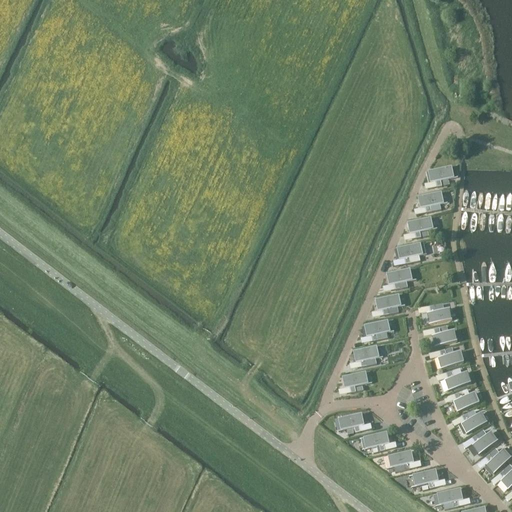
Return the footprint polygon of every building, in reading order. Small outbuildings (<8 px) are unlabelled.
[(430,173),(432,184),(436,184),(437,189),(442,188),(441,183),(458,179),(458,178),(452,179),(450,169),(456,168),(455,167),(430,173)] [(420,199),(422,210),(426,209),(427,215),(432,214),(431,208),(448,205),(448,204),(442,205),(440,195),(445,194),(445,193),(420,199)] [(409,224),(412,236),(415,235),(416,240),(421,239),(420,234),(437,230),(432,231),(429,220),(435,219),(409,224)] [(399,250),(401,261),(405,261),(406,266),(411,265),(410,260),(427,256),(427,255),(421,256),(419,246),(424,245),(424,244),(399,250)] [(388,276),(391,287),(394,286),(396,292),(400,291),(399,285),(416,282),(416,281),(411,282),(408,272),(414,271),(414,270),(388,276)] [(377,301),(380,313),(383,312),(384,317),(389,316),(388,311),(405,307),(399,308),(397,298),(403,296),(377,301)] [(429,326),(451,322),(450,322),(449,322),(447,311),(449,311),(448,311),(436,313),(435,308),(430,308),(431,314),(427,315),(429,325),(429,326)] [(392,322),(366,327),(369,339),(372,338),(373,343),(386,340),(385,335),(394,333),(394,332),(389,334),(386,323),(392,322)] [(434,348),(434,349),(456,344),(456,343),(455,343),(452,333),(453,333),(453,332),(441,335),(439,330),(434,331),(436,336),(432,337),(432,338),(435,348),(434,348)] [(355,353),(358,364),(361,364),(362,369),(367,368),(366,363),(383,359),(383,358),(377,359),(375,349),(381,348),(381,347),(355,353)] [(441,370),(441,371),(462,365),(462,364),(461,364),(458,354),(459,354),(459,353),(447,357),(445,352),(440,353),(442,358),(438,360),(439,360),(441,370)] [(344,379),(347,390),(350,389),(351,395),(356,394),(355,388),(372,385),(372,384),(366,385),(364,375),(370,374),(370,373),(344,379)] [(449,392),(470,385),(469,385),(468,385),(465,375),(466,375),(466,374),(454,379),(452,373),(447,375),(449,380),(445,381),(445,382),(446,382),(449,392)] [(474,395),(470,397),(468,392),(455,396),(457,402),(453,403),(453,404),(454,404),(458,413),(457,413),(457,414),(478,406),(477,406),(473,396),(474,396),(474,395)] [(467,435),(467,436),(486,425),(485,426),(480,416),(481,416),(481,415),(470,421),(467,416),(462,419),(465,424),(461,425),(462,426),(467,435)] [(363,427),(360,416),(335,422),(340,421),(342,431),(337,432),(337,433),(354,429),(355,435),(360,434),(359,428),(363,427)] [(487,437),(484,432),(472,440),(476,445),(472,447),(473,447),(479,456),(497,444),(496,444),(490,435),(491,435),(490,434),(487,437)] [(388,446),(385,435),(360,440),(360,441),(365,440),(368,450),(362,451),(362,452),(379,448),(380,453),(385,452),(384,447),(388,446)] [(494,475),(511,461),(510,461),(503,453),(503,452),(493,461),(490,456),(486,460),(489,464),(486,467),(487,467),(494,475)] [(412,465),(410,453),(384,459),(384,460),(390,458),(392,469),(387,470),(404,467),(405,472),(410,471),(409,466),(412,465)] [(437,484),(434,472),(409,478),(415,477),(417,487),(411,489),(429,485),(430,491),(435,490),(433,484),(437,484)] [(508,491),(508,492),(511,488),(511,472),(508,477),(504,473),(500,476),(504,480),(501,483),(508,491)] [(462,502),(459,491),(434,496),(434,497),(439,496),(441,506),(436,507),(436,508),(453,504),(454,510),(459,509),(458,503),(462,502)]
